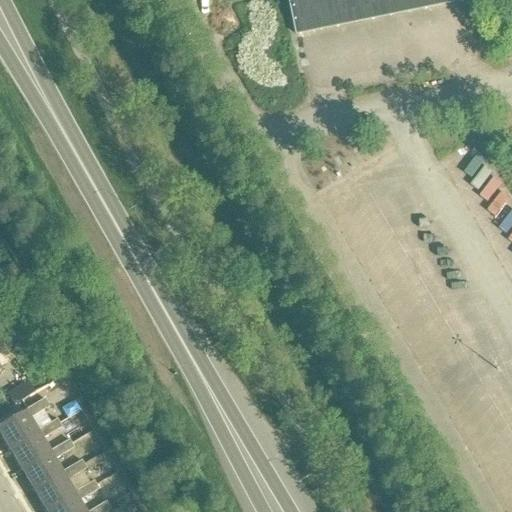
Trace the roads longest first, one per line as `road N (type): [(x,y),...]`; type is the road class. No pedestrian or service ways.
road 1 (primary): [(189,357),(48,108)]
road 2 (primary): [(290,511),(189,357)]
road 3 (primary): [(189,357),(263,511)]
